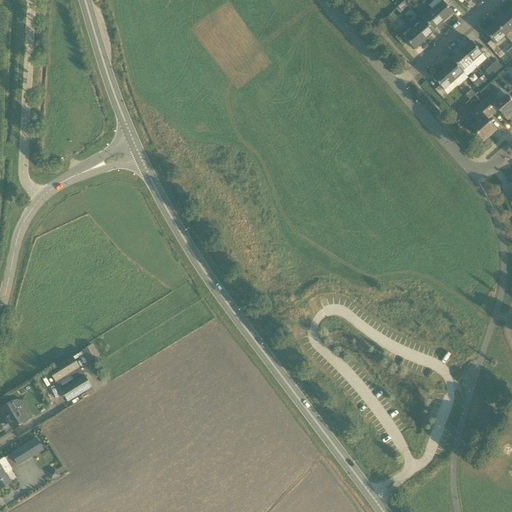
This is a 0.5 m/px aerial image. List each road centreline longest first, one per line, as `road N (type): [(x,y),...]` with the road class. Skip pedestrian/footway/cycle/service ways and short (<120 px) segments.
road 1 (tertiary): [(381,511),(181,235),(138,154)]
road 2 (unclassified): [(33,0),(22,173),(41,198)]
road 3 (residential): [(511,148),(475,169),(396,89)]
road 4 (tertiary): [(132,141),(84,0)]
road 5 (residential): [(396,89),(496,0)]
road 6 (unclassified): [(0,313),(23,220),(41,198)]
